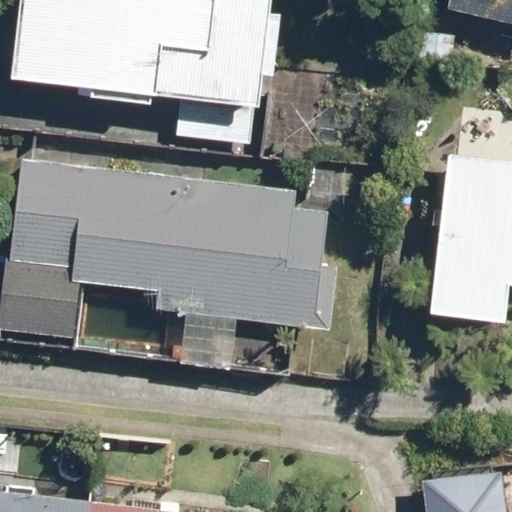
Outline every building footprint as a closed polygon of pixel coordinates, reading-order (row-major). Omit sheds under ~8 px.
[(22,0),(13,71),(259,102),(271,0),(22,0)] [(511,0),(449,0),(447,7),(511,22),(511,0)] [(511,158),(446,151),(429,308),(506,316),(510,280),(511,280),(511,158)] [(5,255),(0,304),(0,329),(74,338),(80,279),(159,288),(157,304),(303,320),(316,207),(296,205),(298,185),(22,155),(10,256),(5,255)] [(59,432),(9,424),(4,460),(53,468),(59,432)] [(422,474),(426,511),(509,511),(503,464),(422,474)] [(234,511),(0,484),(0,511),(234,511)]
